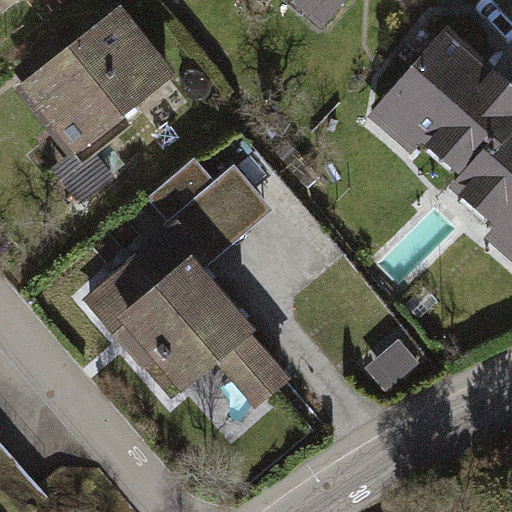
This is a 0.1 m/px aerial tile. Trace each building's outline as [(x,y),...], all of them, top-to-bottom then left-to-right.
[(0,0),(0,18),(23,0),(0,0)] [(355,0),(261,0),(266,4),(270,0),(287,0),(325,34),(355,0)] [(469,0),(435,0),(443,8),(456,12),(469,0)] [(183,81),(127,8),(67,53),(57,40),(14,73),(26,87),(17,94),(69,160),(54,172),(82,208),(116,181),(98,158),(135,130),(129,123),(183,81)] [(511,81),(449,27),(370,119),(417,159),(427,147),(465,180),(454,193),(497,230),(486,243),(511,264),(511,81)] [(172,235),(90,306),(147,371),(155,364),(186,400),(221,370),(258,412),(293,383),(256,341),(260,337),(205,273),(276,211),(236,166),(218,182),(197,157),(146,201),(168,225),(165,228),(172,235)] [(422,367),(400,342),(367,370),(389,396),(422,367)]
